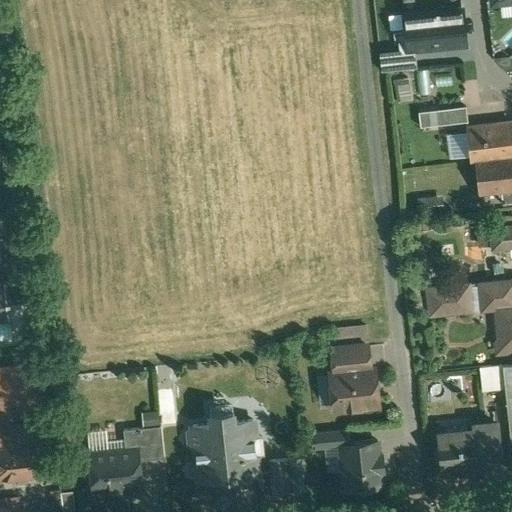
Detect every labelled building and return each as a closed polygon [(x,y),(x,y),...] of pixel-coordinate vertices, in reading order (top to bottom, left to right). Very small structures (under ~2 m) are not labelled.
[(415,52),(469,47),(465,5),(402,12),(406,50),(379,52),(381,71),(417,67),(415,52)] [(395,83),(397,100),(412,98),(409,81),(395,83)] [(467,105),(420,110),(421,125),(469,120),(467,105)] [(511,121),(467,126),(471,158),(476,158),(511,153),(511,121)] [(511,153),(476,158),(480,193),(502,190),(511,189),(511,153)] [(511,189),(502,190),(503,202),(511,201),(511,189)] [(511,224),(494,227),(496,246),(511,244),(511,224)] [(0,317),(10,316),(8,300),(11,300),(10,297),(8,297),(6,281),(0,281),(0,258),(2,258),(1,242),(0,241),(0,317)] [(511,277),(480,281),(483,308),(499,306),(498,305),(511,303),(511,277)] [(470,282),(428,286),(431,314),(473,309),(470,282)] [(511,303),(498,305),(499,306),(502,336),(499,336),(497,341),(497,346),(503,351),(508,350),(511,346),(511,303)] [(369,344),(333,348),(335,371),(371,367),(369,344)] [(35,364),(0,367),(0,421),(42,417),(35,364)] [(371,367),(335,371),(331,371),(335,408),(379,403),(376,366),(371,367)] [(42,417),(0,421),(0,475),(18,473),(19,479),(31,478),(31,472),(48,470),(42,417)] [(236,418),(211,421),(211,422),(194,424),(194,426),(190,430),(191,445),(196,448),(199,479),(259,473),(254,418),(236,420),(236,418)] [(497,419),(472,422),(473,431),(475,431),(477,453),(501,451),(497,419)] [(162,424),(125,428),(127,448),(138,447),(140,459),(166,456),(162,424)] [(350,427),(316,430),(317,446),(342,444),(342,443),(351,441),(350,427)] [(473,431),(438,434),(442,470),(479,466),(477,453),(475,431),(473,431)] [(351,441),(342,443),(342,444),(346,487),(383,484),(381,469),(384,469),(383,453),(380,453),(378,439),(351,441)] [(127,448),(91,452),(95,489),(97,489),(100,491),(108,490),(112,488),(142,484),(140,459),(138,447),(127,448)] [(306,455),(270,459),(273,491),(309,487),(306,455)] [(74,490),(62,491),(64,511),(75,511),(77,511),(74,490)] [(20,511),(19,497),(0,499),(0,511),(20,511)]
